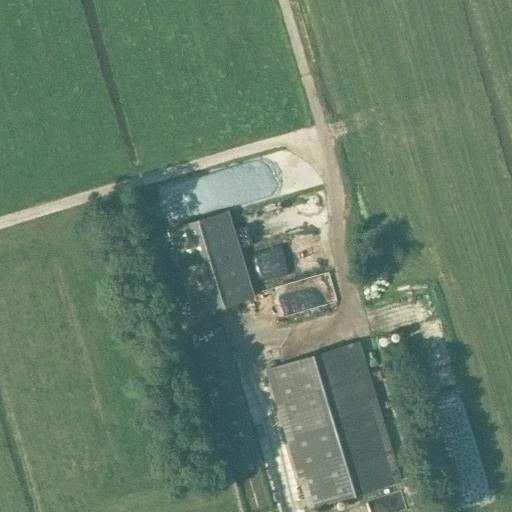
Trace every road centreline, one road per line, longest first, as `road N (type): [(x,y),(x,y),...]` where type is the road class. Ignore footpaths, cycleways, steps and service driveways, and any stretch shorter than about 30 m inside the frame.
road 1 (track): [(0,224),(321,130)]
road 2 (track): [(360,321),(321,130),(281,0)]
